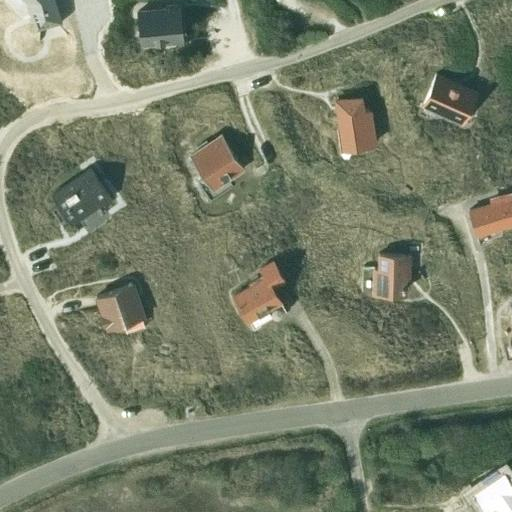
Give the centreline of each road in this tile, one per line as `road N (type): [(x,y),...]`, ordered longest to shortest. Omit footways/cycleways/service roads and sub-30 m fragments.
road 1 (residential): [(0,149),(33,117),(299,53),(435,0)]
road 2 (residential): [(115,450),(100,409),(23,280),(0,217)]
road 3 (unclassified): [(343,410),(115,450)]
road 4 (unclassified): [(511,384),(343,410)]
road 5 (unclassified): [(0,498),(115,450)]
